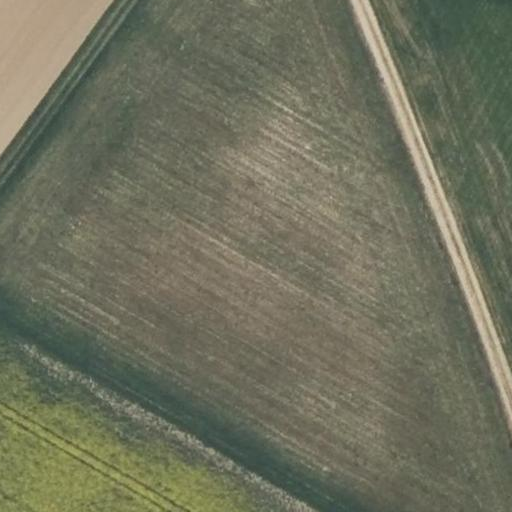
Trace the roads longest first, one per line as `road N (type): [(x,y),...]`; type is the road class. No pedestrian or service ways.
road 1 (track): [(364,0),(396,63),(511,392)]
road 2 (track): [(0,174),(125,0)]
